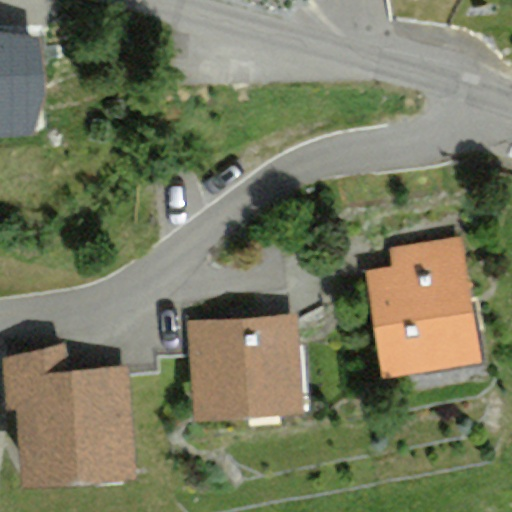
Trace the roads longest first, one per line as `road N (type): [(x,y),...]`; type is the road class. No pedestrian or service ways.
road 1 (unclassified): [(504,109),(290,181),(228,217),(154,289),(132,300),(0,316)]
road 2 (unclassified): [(504,109),(124,0)]
